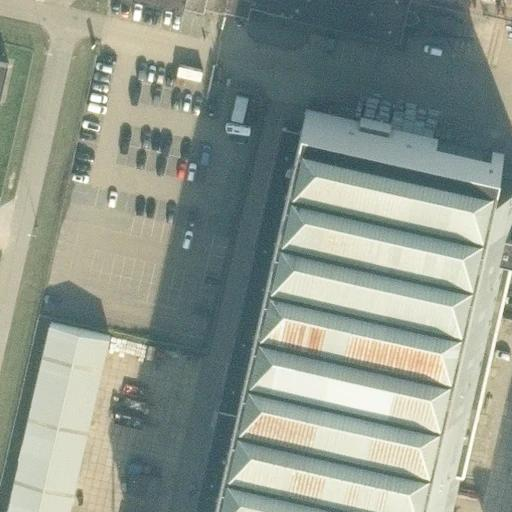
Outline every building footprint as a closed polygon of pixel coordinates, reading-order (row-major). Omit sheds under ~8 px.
[(173,0),(226,12),(226,11),(240,14),(242,3),(399,39),(408,0),(173,0)] [(0,98),(1,99),(9,64),(0,62),(0,98)] [(257,123),(261,102),(251,100),(246,120),(257,123)] [(447,511),(511,228),(511,203),(492,199),(503,153),(307,108),(215,511),(447,511)] [(49,323),(5,511),(69,511),(109,337),(49,323)]
